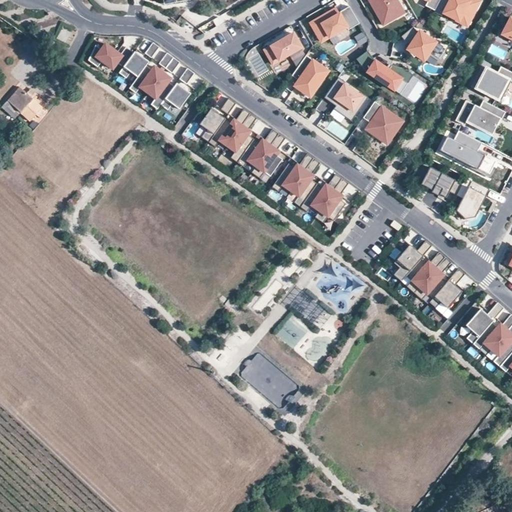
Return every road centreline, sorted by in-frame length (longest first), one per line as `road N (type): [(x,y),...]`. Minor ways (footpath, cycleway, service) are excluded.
road 1 (residential): [(475,265),(205,69)]
road 2 (residential): [(205,69),(318,0)]
road 3 (residential): [(205,69),(154,29),(91,18)]
